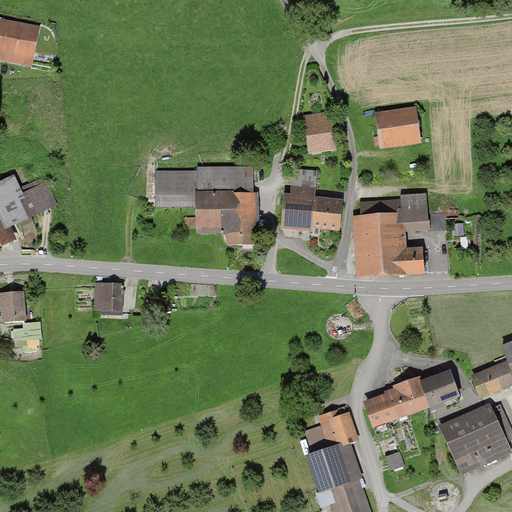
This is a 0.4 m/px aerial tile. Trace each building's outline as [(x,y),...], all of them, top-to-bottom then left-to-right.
[(35,32),(7,26),(0,55),(0,58),(32,65),(34,56),(30,55),(35,32)] [(422,110),(380,117),(386,148),(428,141),(422,110)] [(334,113),(305,118),(312,155),(341,149),(334,113)] [(253,168),(198,169),(198,172),(156,172),(155,206),(189,207),(189,203),(199,203),(199,219),(187,220),(187,227),(199,227),(199,235),(230,234),(230,245),(254,245),(253,168)] [(284,197),(281,225),(339,231),(342,203),(314,200),(317,174),(295,171),(293,198),(284,197)] [(0,245),(9,241),(6,236),(12,233),(10,228),(58,206),(45,177),(18,189),(13,178),(0,183),(0,245)] [(401,202),(361,204),(366,277),(426,273),(424,249),(405,250),(404,229),(429,227),(429,231),(447,229),(446,213),(428,215),(426,196),(401,198),(401,202)] [(123,285),(97,285),(96,309),(122,310),(123,285)] [(25,292),(0,294),(3,323),(28,321),(25,292)] [(17,331),(18,343),(45,341),(44,329),(17,331)] [(511,363),(511,362),(476,377),(486,400),(511,388),(511,363)] [(456,371),(426,382),(436,407),(465,395),(456,371)] [(426,382),(397,394),(407,418),(436,407),(426,382)] [(397,394),(368,405),(378,430),(407,418),(397,394)] [(511,446),(494,405),(445,427),(465,472),(511,451),(511,446)] [(354,413),(307,429),(315,452),(362,437),(354,413)] [(374,511),(354,444),(318,455),(335,511),(374,511)] [(388,455),(392,470),(406,466),(401,450),(388,455)]
